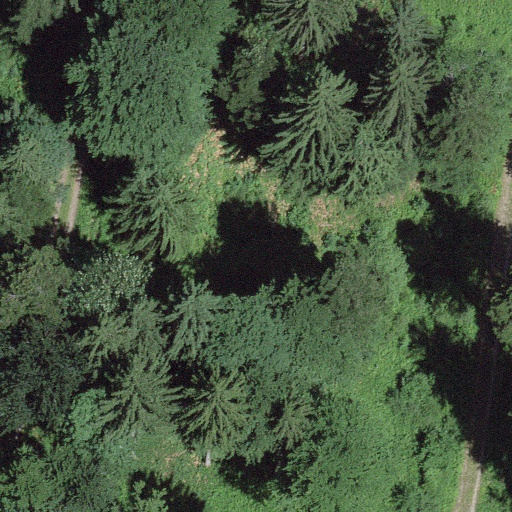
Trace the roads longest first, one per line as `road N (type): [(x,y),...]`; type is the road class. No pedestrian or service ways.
road 1 (track): [(0,441),(156,0)]
road 2 (track): [(511,191),(465,511)]
